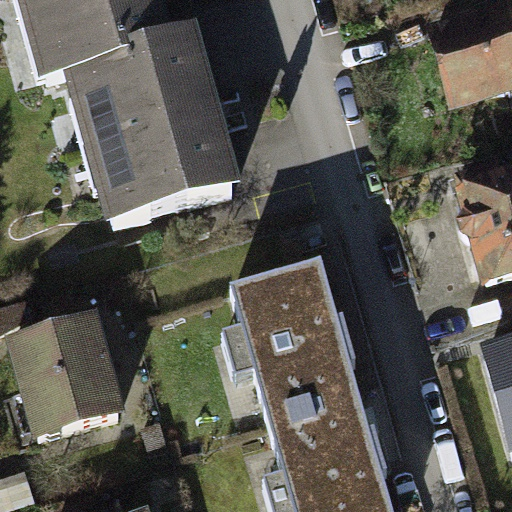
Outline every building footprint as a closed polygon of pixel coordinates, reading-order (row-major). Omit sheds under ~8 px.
[(61,75),(164,46),(151,0),(14,0),(37,82),(61,75)] [(511,8),(511,7),(426,32),(452,119),(511,101),(511,8)] [(61,75),(106,232),(228,198),(184,41),(164,46),(61,75)] [(459,194),(456,195),(464,222),(458,230),(462,244),(471,248),(484,296),(511,288),(511,179),(501,182),(497,169),(455,181),(459,194)] [(389,511),(323,275),(232,300),(243,341),(224,346),(236,391),(257,385),(286,487),(265,493),(270,511),(389,511)] [(98,324),(6,349),(34,452),(127,427),(98,324)] [(511,350),(481,359),(511,468),(511,350)]
